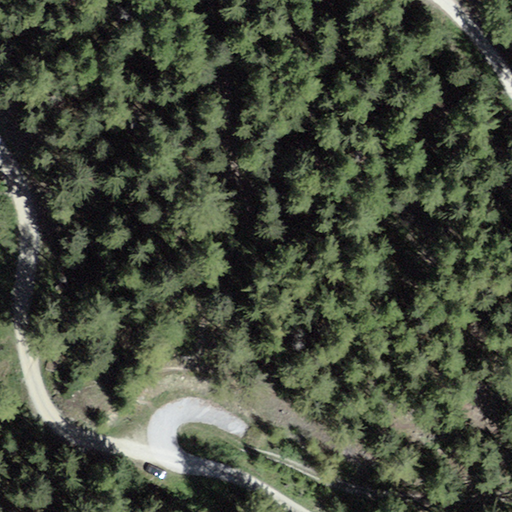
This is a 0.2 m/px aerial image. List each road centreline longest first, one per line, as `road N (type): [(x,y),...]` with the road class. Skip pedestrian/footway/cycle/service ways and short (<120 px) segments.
road 1 (track): [(0,150),(26,197),(36,239),(22,288),(24,368),(47,420),(171,458)]
road 2 (track): [(306,511),(284,495),(171,458)]
road 3 (track): [(171,458),(156,437),(167,410),(204,410),(244,434)]
